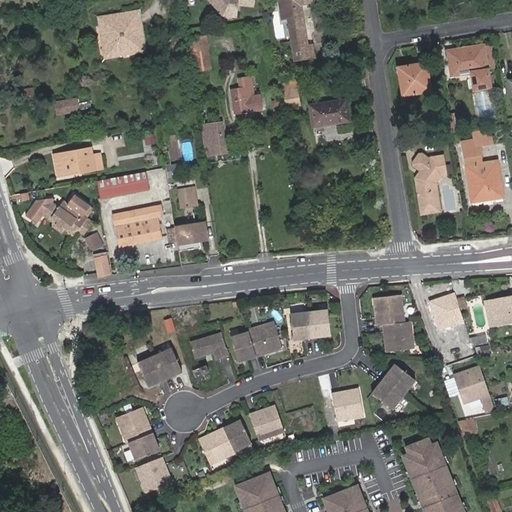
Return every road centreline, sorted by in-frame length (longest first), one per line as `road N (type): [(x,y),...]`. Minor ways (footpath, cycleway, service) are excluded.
road 1 (tertiary): [(345,270),(36,307)]
road 2 (residential): [(185,410),(348,353),(345,270)]
road 3 (residential): [(374,43),(405,266)]
road 4 (secondary): [(117,511),(36,307)]
road 5 (secondary): [(12,312),(99,511)]
road 6 (residential): [(511,18),(374,43)]
